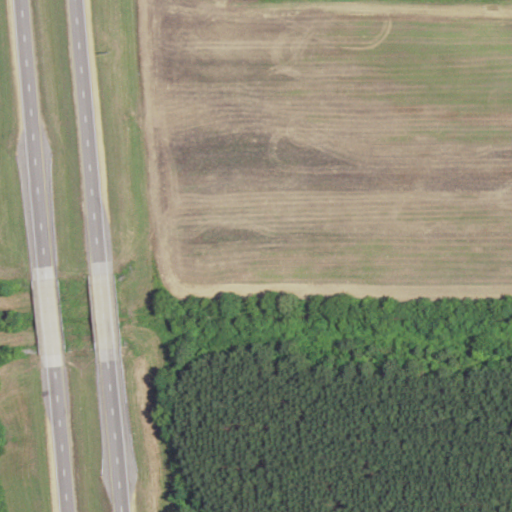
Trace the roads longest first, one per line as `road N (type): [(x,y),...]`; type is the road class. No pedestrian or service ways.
road 1 (trunk): [(24,0),(46,268)]
road 2 (trunk): [(99,262),(78,0)]
road 3 (trunk): [(122,511),(109,362)]
road 4 (trunk): [(54,369),(67,511)]
